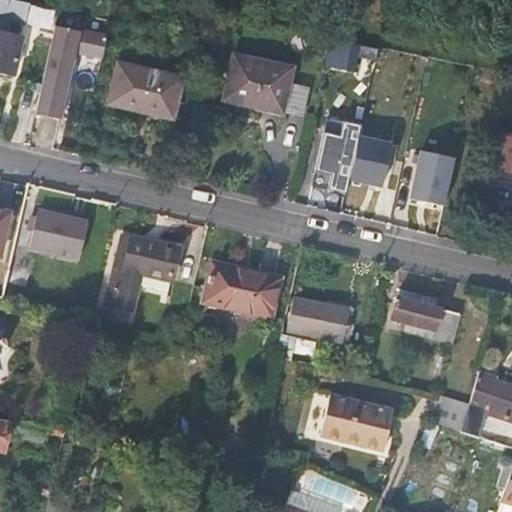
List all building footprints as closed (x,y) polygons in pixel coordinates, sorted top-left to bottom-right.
[(24,3),(10,0),(0,0),(0,14),(20,19),(24,3)] [(100,39),(50,29),(32,118),(59,123),(73,57),(95,62),(100,39)] [(17,36),(0,32),(0,72),(8,74),(17,36)] [(356,45),(326,38),(320,64),(350,71),(353,57),(356,45)] [(353,57),(374,61),(375,57),(375,49),(356,45),(353,57)] [(285,70),(228,57),(217,101),(275,114),(285,70)] [(400,59),(375,57),(374,61),(373,73),(399,74),(400,59)] [(181,79),(117,65),(108,105),(172,120),(181,79)] [(416,101),(415,84),(395,84),(395,102),(416,101)] [(511,131),(511,132),(495,130),(490,175),(511,177),(511,131)] [(418,150),(413,201),(451,204),(455,154),(418,150)] [(394,155),(379,152),(377,159),(373,159),(367,189),(371,190),(386,194),(397,196),(404,165),(393,163),(394,155)] [(386,194),(371,190),(369,196),(385,199),(386,194)] [(0,255),(9,213),(0,211),(0,255)] [(84,227),(36,217),(29,248),(77,259),(84,227)] [(174,252),(120,240),(104,309),(129,314),(137,276),(168,282),(174,252)] [(274,278),(209,263),(201,302),(267,317),(274,278)] [(436,300),(397,291),(390,321),(406,325),(404,332),(450,344),(457,315),(434,310),(436,300)] [(345,311),(293,301),(286,332),(338,342),(340,335),(342,324),(345,311)] [(288,338),(277,335),(272,361),(283,363),(288,338)] [(465,407),(457,432),(474,437),(482,412),(511,421),(511,386),(492,381),(493,377),(476,371),(466,403),(465,407)] [(391,414),(329,398),(318,439),(382,455),(387,435),(391,414)] [(434,403),(426,423),(436,426),(457,432),(465,407),(437,398),(434,403)] [(429,445),(436,426),(426,423),(418,441),(429,445)] [(0,455),(2,456),(8,428),(0,425),(0,455)] [(429,445),(418,441),(416,446),(427,451),(429,445)] [(511,459),(511,460),(500,504),(511,507),(511,459)]
